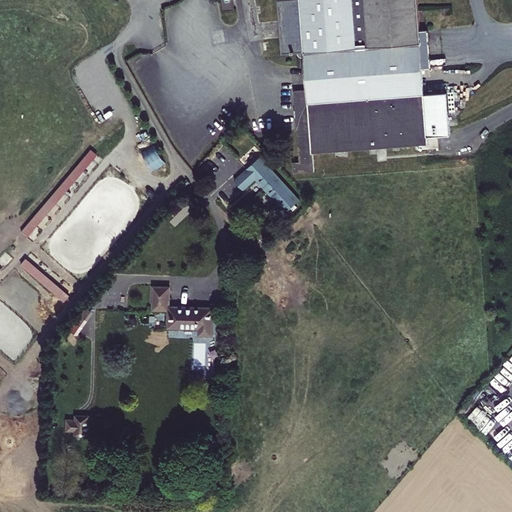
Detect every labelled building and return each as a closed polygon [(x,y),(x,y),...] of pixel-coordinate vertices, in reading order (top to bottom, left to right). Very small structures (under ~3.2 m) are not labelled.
[(233,0),(223,0),(225,11),(235,9),(233,0)] [(277,0),(282,53),(305,52),(308,89),(295,91),(300,162),(294,162),(295,173),(315,171),(313,152),(428,143),(427,136),(450,134),(447,92),(424,94),(417,0),(277,0)] [(154,171),(165,163),(155,148),(143,156),(154,171)] [(89,150),(22,234),(29,240),(96,155),(89,150)] [(256,178),(269,166),(260,156),(247,168),(256,178)] [(244,190),(255,179),(285,213),(300,199),(269,166),(256,178),(247,168),(234,180),(244,190)] [(27,259),(21,265),(62,302),(68,296),(27,259)] [(153,286),(153,310),(169,310),(168,328),(199,329),(199,335),(213,335),(213,307),(169,306),(170,286),(153,286)] [(75,431),(75,435),(89,436),(90,415),(76,415),(75,419),(75,431)] [(67,419),(67,431),(75,431),(75,419),(67,419)]
